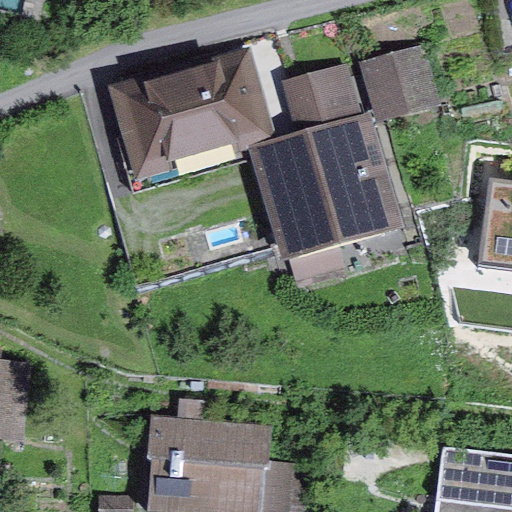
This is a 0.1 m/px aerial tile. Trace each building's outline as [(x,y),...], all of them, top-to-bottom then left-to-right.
[(419,60),(373,72),(384,110),(429,98),(419,60)] [(159,86),(122,98),(133,137),(121,141),(131,176),(264,137),(242,64),(202,76),(200,69),(158,82),(159,86)] [(310,150),(267,163),(292,245),(381,218),(339,81),(294,95),(310,150)] [(511,181),(491,179),(480,264),(511,267),(511,181)] [(0,428),(14,430),(20,374),(0,372),(0,428)] [(266,429),(157,419),(149,511),(305,511),(309,471),(263,467),(266,429)] [(511,511),(511,457),(444,450),(437,511),(511,511)]
